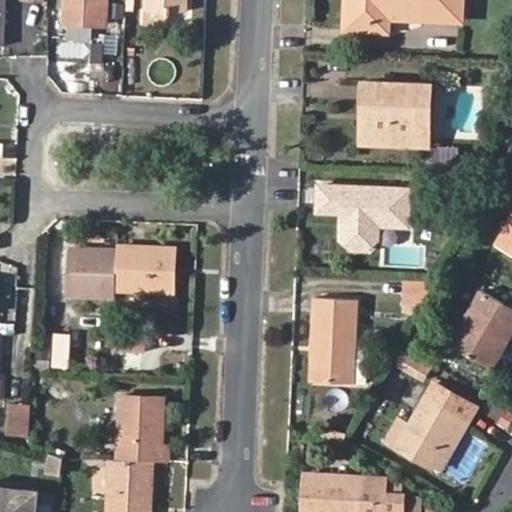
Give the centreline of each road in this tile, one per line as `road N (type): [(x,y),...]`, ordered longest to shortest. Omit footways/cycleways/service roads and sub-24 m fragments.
road 1 (residential): [(256,114),(37,110),(33,191),(252,198)]
road 2 (residential): [(235,511),(252,198)]
